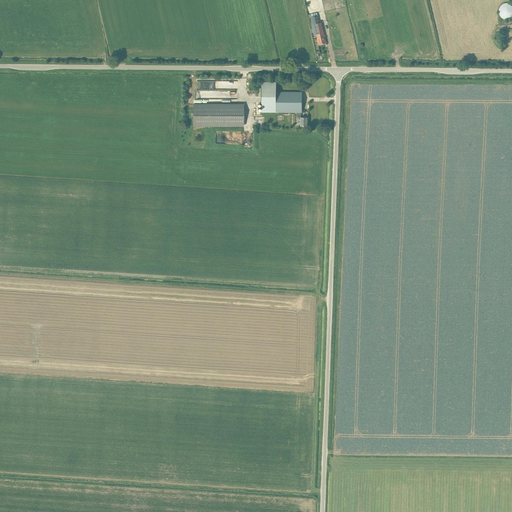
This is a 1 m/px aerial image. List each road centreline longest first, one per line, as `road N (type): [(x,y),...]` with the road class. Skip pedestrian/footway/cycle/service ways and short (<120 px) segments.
road 1 (unclassified): [(322,511),(338,68)]
road 2 (unclassified): [(338,68),(0,65)]
road 3 (unclassified): [(511,70),(338,68)]
